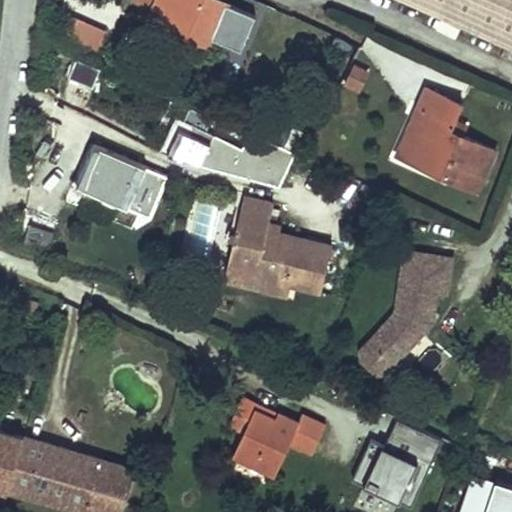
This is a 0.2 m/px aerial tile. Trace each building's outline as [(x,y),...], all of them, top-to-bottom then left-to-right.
[(165,0),(152,32),(170,39),(174,27),(197,36),(210,0),(165,0)] [(511,0),(407,0),(511,46),(511,0)] [(67,14),(56,39),(95,56),(106,30),(67,14)] [(174,27),(170,39),(193,47),(197,36),(174,27)] [(92,87),(99,68),(75,60),(68,78),(92,87)] [(434,116),(417,158),(481,190),(497,150),(455,132),(466,107),(432,91),(422,111),(434,116)] [(404,153),(417,158),(434,116),(422,111),(404,153)] [(201,165),(208,139),(174,130),(167,156),(201,165)] [(141,164),(97,144),(79,183),(124,203),(141,164)] [(121,208),(124,203),(79,183),(77,188),(121,208)] [(276,204),(246,197),(229,266),(246,270),(244,276),(291,288),(292,285),(323,292),(334,247),(269,231),(276,204)] [(28,224),(22,244),(46,251),(52,231),(28,224)] [(450,296),(456,254),(404,246),(395,309),(360,348),(361,359),(378,374),(392,374),(435,321),(440,294),(450,296)] [(246,270),(229,266),(226,279),(290,295),(291,288),(244,276),(246,270)] [(227,423),(242,430),(252,407),(273,416),(276,410),(240,394),(227,423)] [(231,454),(273,472),(288,439),(311,449),(324,422),(301,412),(297,420),(276,410),(273,416),(252,407),(242,430),(231,454)] [(137,414),(132,430),(151,435),(155,421),(137,414)] [(384,445),(371,440),(352,482),(408,506),(439,438),(396,419),(384,445)] [(0,485),(10,489),(25,435),(0,428),(0,485)] [(25,435),(10,489),(90,511),(104,457),(25,435)] [(104,457),(90,511),(94,511),(120,511),(134,465),(104,457)] [(511,511),(511,482),(497,478),(486,511),(511,511)]
